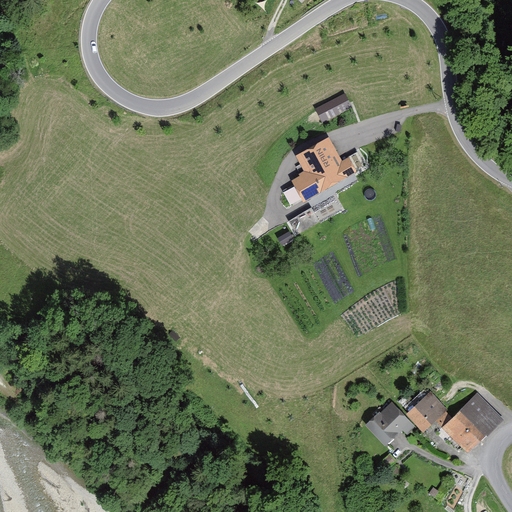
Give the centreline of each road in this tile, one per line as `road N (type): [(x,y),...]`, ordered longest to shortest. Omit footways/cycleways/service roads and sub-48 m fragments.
road 1 (tertiary): [(101,0),(89,42),(96,72),(125,98),(159,107),(193,98),(344,0)]
road 2 (tertiary): [(407,0),(446,39),(452,103),(467,140),(511,177)]
